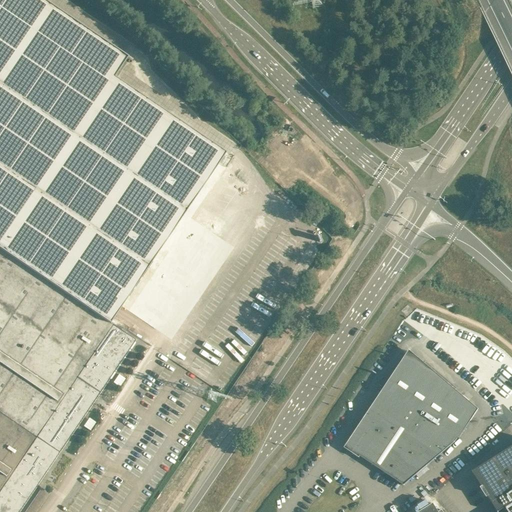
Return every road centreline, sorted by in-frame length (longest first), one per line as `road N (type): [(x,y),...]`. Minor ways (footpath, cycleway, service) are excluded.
road 1 (secondary): [(408,189),(185,511)]
road 2 (secondary): [(226,511),(430,204)]
road 3 (tertiary): [(203,2),(361,156),(408,189)]
road 4 (tertiary): [(419,173),(361,130),(229,0)]
road 5 (secondary): [(511,34),(419,173)]
road 6 (secondary): [(430,204),(511,85)]
road 7 (unknown): [(120,511),(195,399)]
